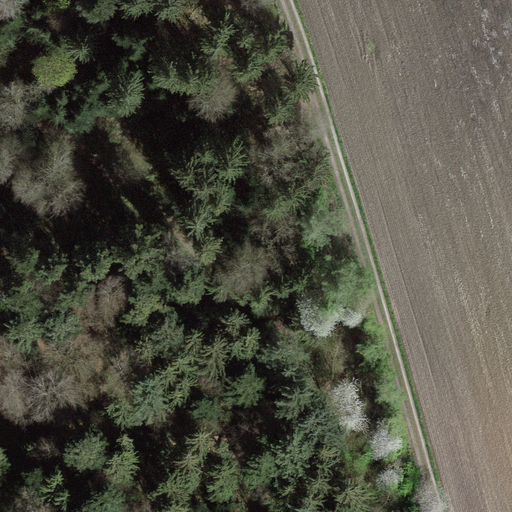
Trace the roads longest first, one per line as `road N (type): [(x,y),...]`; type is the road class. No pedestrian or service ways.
road 1 (track): [(0,86),(211,242),(397,511)]
road 2 (track): [(286,0),(427,511)]
